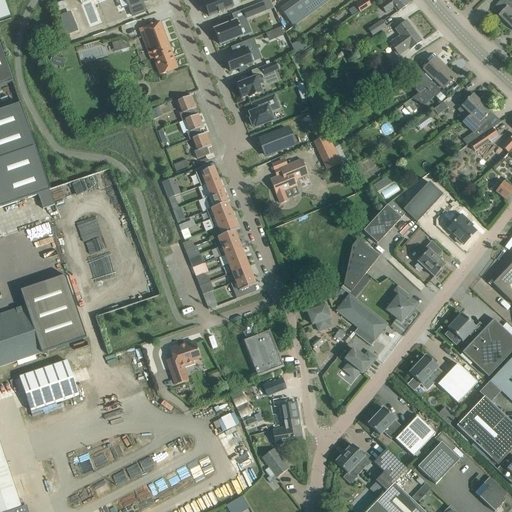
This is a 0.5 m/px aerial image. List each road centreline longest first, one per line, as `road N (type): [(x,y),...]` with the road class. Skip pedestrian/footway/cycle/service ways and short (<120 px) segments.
road 1 (residential): [(328,439),(511,203)]
road 2 (residential): [(233,154),(173,0)]
road 3 (residential): [(233,154),(240,121),(191,0)]
road 4 (residential): [(178,246),(205,318),(282,295)]
road 5 (residential): [(328,439),(307,413),(282,295)]
road 6 (residential): [(282,295),(233,154)]
